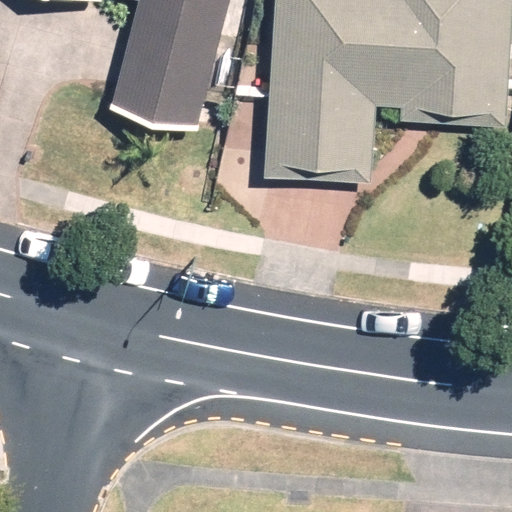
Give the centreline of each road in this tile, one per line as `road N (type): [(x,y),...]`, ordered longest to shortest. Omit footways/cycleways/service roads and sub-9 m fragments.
road 1 (residential): [(76,312),(346,370),(511,386)]
road 2 (residential): [(76,312),(32,511)]
